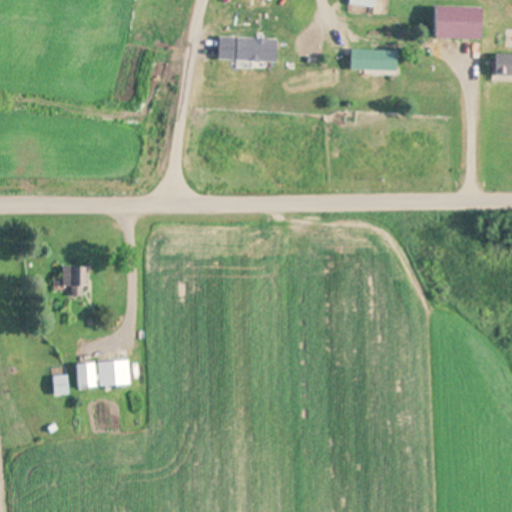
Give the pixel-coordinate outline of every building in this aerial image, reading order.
[(242,14),(241,3),(237,3),(236,0),(220,0),(222,28),(248,27),(247,14),(242,14)] [(351,0),(351,5),(377,8),(377,0),(351,0)] [(485,9),(438,9),(438,40),(485,40),(485,9)] [(399,51),(353,51),(353,72),(399,72),(399,51)] [(497,77),(511,77),(511,55),(497,55),(497,77)] [(82,287),(90,287),(90,268),(63,268),(63,287),(73,287),(73,294),(82,294),(82,287)] [(131,385),(130,361),(100,362),(101,386),(131,385)] [(79,364),(81,388),(99,387),(97,363),(79,364)] [(70,395),(70,376),(55,376),(55,395),(70,395)]
